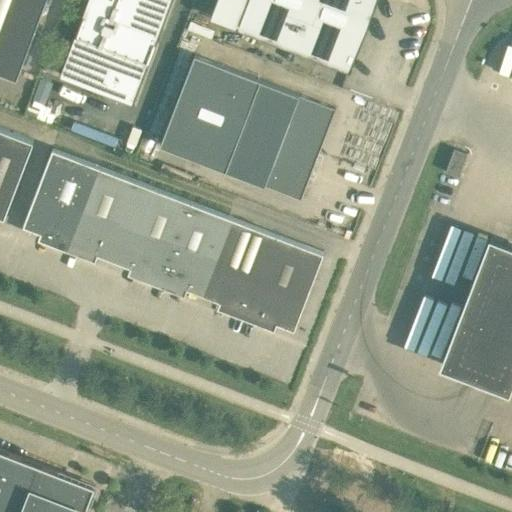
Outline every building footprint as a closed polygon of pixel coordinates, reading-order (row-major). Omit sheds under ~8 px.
[(0,0),(0,69),(16,76),(44,0),(0,0)] [(87,0),(59,74),(133,102),(171,0),(87,0)] [(215,0),(210,16),(350,69),(376,0),(215,0)] [(194,53),(160,143),(301,198),(335,107),(194,53)] [(0,125),(0,213),(4,215),(33,138),(0,125)] [(98,163),(53,146),(23,223),(69,240),(98,163)] [(445,170),(458,175),(467,152),(454,147),(445,170)] [(114,257),(143,181),(98,163),(69,240),(114,257)] [(159,275),(159,273),(188,198),(143,181),(114,257),(159,275)] [(203,292),(204,290),(233,215),(188,198),(159,273),(159,275),(203,292)] [(233,215),(204,290),(203,292),(248,309),(278,232),(233,215)] [(248,309),(294,327),(323,250),(278,232),(248,309)] [(511,243),(490,236),(442,361),(508,387),(511,375),(511,243)] [(0,511),(78,511),(84,497),(75,479),(0,449),(0,511)]
